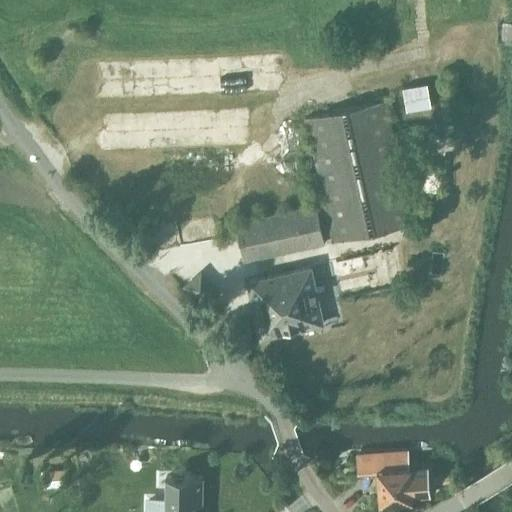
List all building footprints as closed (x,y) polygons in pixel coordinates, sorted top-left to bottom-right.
[(408,106),(432,104),(430,83),(406,85),(408,106)] [(245,264),(326,244),(414,224),(386,100),(306,118),(324,202),(317,204),(235,223),(245,264)] [(425,176),(425,191),(442,191),(442,176),(425,176)] [(261,339),(325,325),(312,267),(249,281),(261,339)] [(409,450),(358,454),(359,462),(378,460),(378,470),(381,503),(415,501),(414,497),(431,496),(429,466),(412,467),(410,467),(409,450)] [(43,486),(65,485),(64,468),(42,469),(43,486)] [(148,501),(147,511),(191,511),(192,502),(195,502),(200,502),(201,478),(164,477),(164,501),(148,501)]
